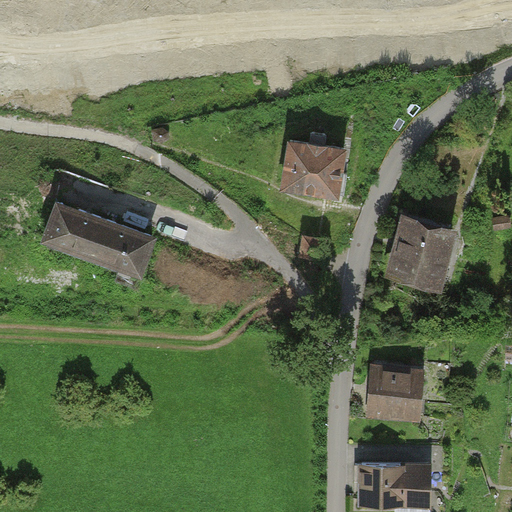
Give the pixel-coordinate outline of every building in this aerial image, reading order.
[(346,144),(287,136),(280,188),(339,196),(346,144)] [(59,198),(44,239),(138,275),(154,234),(59,198)] [(449,228),(405,218),(393,268),(437,279),(449,228)] [(325,239),(305,236),(303,256),(323,258),(325,239)] [(425,368),(378,366),(376,395),(375,413),(422,415),(425,368)] [(363,463),(363,502),(429,502),(429,463),(363,463)]
